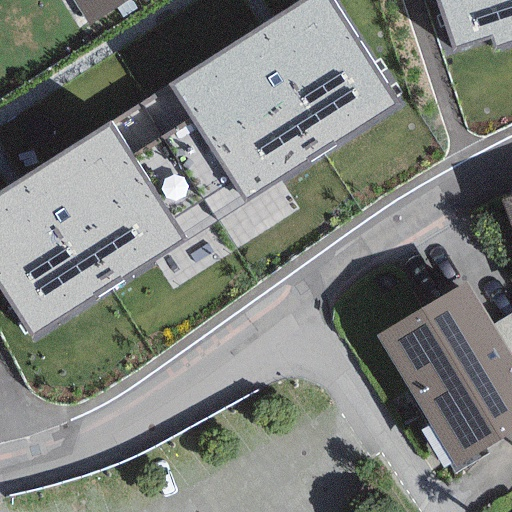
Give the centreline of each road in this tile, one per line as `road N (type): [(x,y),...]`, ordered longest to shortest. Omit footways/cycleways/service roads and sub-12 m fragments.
road 1 (residential): [(0,470),(61,454),(180,395),(357,254),(506,165)]
road 2 (residential): [(395,0),(506,165)]
